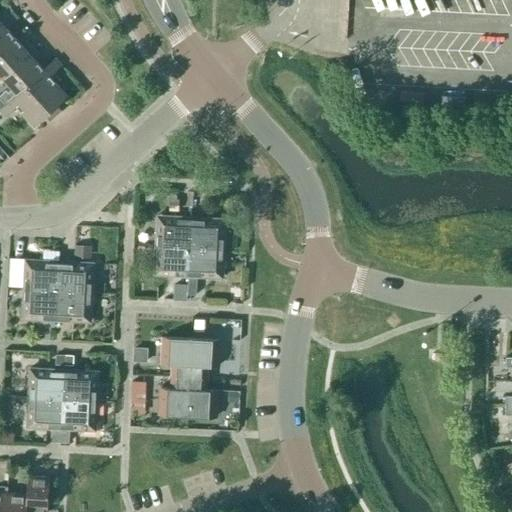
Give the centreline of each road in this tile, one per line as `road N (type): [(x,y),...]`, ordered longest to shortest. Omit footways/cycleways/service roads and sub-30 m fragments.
road 1 (residential): [(35,0),(104,78),(104,100),(22,172),(20,221)]
road 2 (unclassified): [(215,75),(69,206),(20,221)]
road 3 (tertiary): [(314,269),(317,227),(302,178),(215,75)]
road 4 (tertiary): [(306,474),(292,385),(296,325),(314,269)]
road 5 (unclassified): [(511,303),(416,296),(314,269)]
road 6 (residential): [(177,511),(306,474)]
